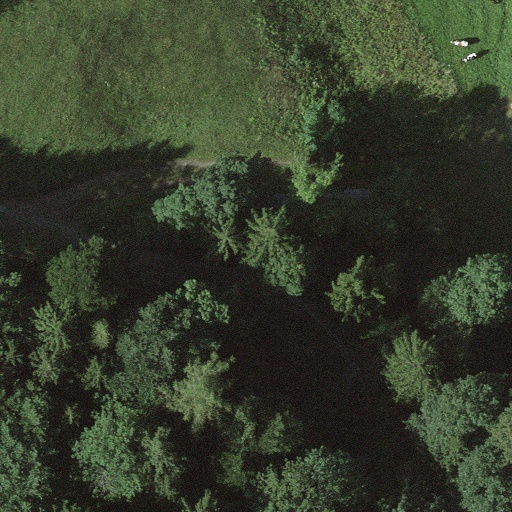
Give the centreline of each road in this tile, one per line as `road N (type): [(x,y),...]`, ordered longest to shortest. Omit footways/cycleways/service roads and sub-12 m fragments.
road 1 (track): [(0,228),(261,280),(307,310),(345,348),(357,407),(356,481),(347,511)]
road 2 (track): [(9,232),(107,185),(425,160),(478,146),(511,118)]
